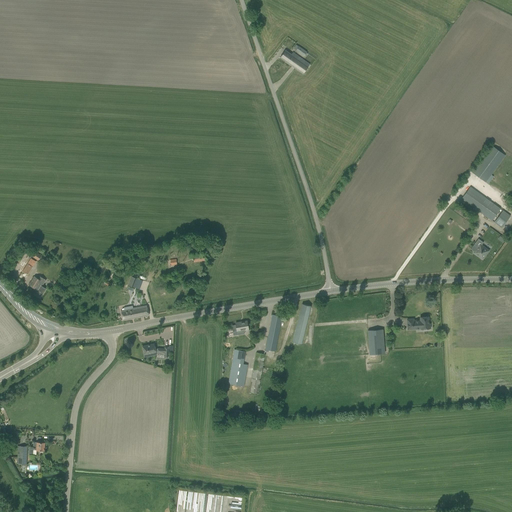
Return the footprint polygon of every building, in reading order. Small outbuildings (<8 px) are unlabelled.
[(296,51),(304,56),(307,52),(299,46),(296,51)] [(303,74),(306,70),(309,65),(292,53),(291,54),(289,53),(285,50),(280,57),(303,74)] [(491,145),(472,172),(486,182),(505,155),(491,145)] [(462,198),(492,220),(501,209),(470,187),(462,198)] [(503,210),(498,217),(506,222),(511,215),(503,210)] [(478,238),(471,249),(476,253),(475,254),(481,258),(483,256),(484,257),(489,251),(485,247),(485,248),(481,246),(483,242),(478,238)] [(33,250),(29,255),(38,261),(41,256),(33,250)] [(193,255),(194,262),(206,260),(205,253),(193,255)] [(28,263),(23,271),(28,274),(33,267),(28,263)] [(34,276),(31,281),(29,285),(36,289),(36,288),(38,289),(35,294),(40,298),(46,288),(42,286),(46,280),(39,275),(38,278),(34,276)] [(134,288),(138,278),(131,276),(128,285),(134,288)] [(297,324),(292,342),(301,344),(310,311),(311,306),(302,303),(300,311),(297,324)] [(149,315),(148,310),(147,305),(121,310),(122,315),(123,320),(149,315)] [(268,350),(275,351),(282,316),(273,314),(272,319),(266,346),(265,351),(268,352),(268,350)] [(429,328),(429,322),(428,317),(420,317),(420,320),(414,320),(414,319),(407,319),(408,329),(421,329),(429,328)] [(236,324),(232,325),(233,331),(237,331),(238,335),(244,334),(244,333),(244,332),(249,331),(247,321),(236,323),(236,324)] [(384,349),(383,337),(383,329),(368,330),(370,354),(385,353),(384,349)] [(154,344),(143,346),(144,353),(148,352),(148,353),(152,352),(152,355),(156,354),(156,353),(157,353),(157,354),(164,355),(164,358),(168,358),(168,347),(165,346),(165,348),(157,348),(155,349),(154,344)] [(232,362),(228,384),(244,387),(248,365),(243,364),(245,351),(234,349),(232,362)] [(256,353),(249,392),(258,394),(265,354),(256,353)] [(29,447),(28,454),(33,454),(33,450),(36,450),(37,450),(44,450),(44,443),(33,442),(33,447),(29,447)] [(18,446),(17,464),(27,464),(28,446),(18,446)] [(237,508),(238,497),(177,490),(175,509),(181,509),(180,511),(183,511),(184,505),(191,506),(190,511),(191,511),(192,511),(229,511),(230,508),(237,508)]
